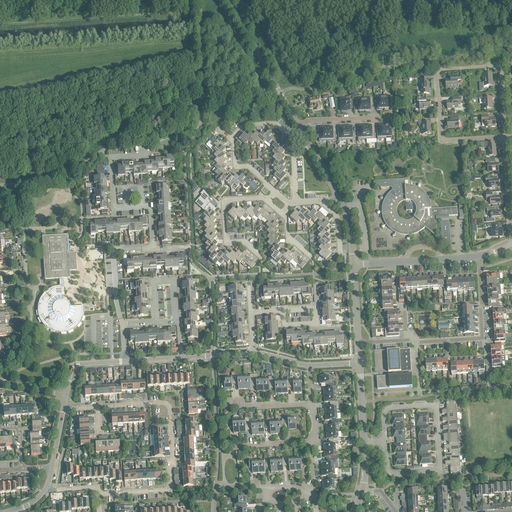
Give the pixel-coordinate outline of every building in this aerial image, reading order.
[(488,87),(493,86),(492,73),(482,74),(483,80),(484,80),(484,83),(483,83),(483,88),(488,87)] [(450,76),(451,80),(445,80),(446,88),(452,88),(454,89),(455,88),(458,88),(457,80),(460,80),(460,76),(450,76)] [(418,79),(418,85),(420,85),(421,91),(423,90),(424,94),(429,94),(428,82),(426,82),(426,79),(418,79)] [(491,98),(486,98),(486,94),(479,95),(479,98),(482,98),(483,109),(486,109),(487,110),(488,110),(488,109),(492,109),(492,104),(491,104),(491,98)] [(378,95),(375,95),(375,103),(378,103),(378,109),(384,108),(383,96),(378,96),(378,95)] [(389,95),(383,96),(384,108),(389,108),(389,103),(392,103),(392,97),(389,97),(389,95)] [(309,101),(310,108),(316,107),(316,110),(321,109),(320,106),(321,106),(319,100),(320,100),(319,97),(313,98),(311,99),(311,101),(309,101)] [(364,98),(356,99),(356,105),(359,105),(359,111),(365,111),(364,98)] [(364,98),(365,111),(370,111),(370,105),(373,105),(372,98),(369,98),(369,100),(364,100),(364,98)] [(426,101),(426,98),(414,99),(414,105),(419,105),(420,109),(430,109),(430,101),(426,101)] [(452,98),(453,102),(447,102),(447,109),(458,109),(458,104),(461,104),(461,98),(452,98)] [(349,100),(341,101),(342,112),(347,112),(347,111),(349,111),(349,109),(352,109),(352,102),(349,103),(349,100)] [(485,123),(485,127),(495,126),(495,118),(488,119),(488,115),(481,116),(482,123),(485,123)] [(448,121),(448,128),(459,127),(458,121),(459,121),(459,117),(450,117),(450,121),(448,121)] [(431,122),(425,123),(425,119),(418,119),(418,124),(422,123),(422,134),(428,134),(428,135),(429,135),(429,134),(431,134),(431,126),(431,122)] [(380,132),(377,132),(377,139),(386,139),(385,126),(380,127),(380,132)] [(391,126),(385,126),(386,139),(391,139),(391,141),(394,141),(394,132),(391,132),(391,126)] [(361,133),(358,133),(358,141),(361,141),(361,140),(366,140),(366,127),(360,127),(361,133)] [(371,127),(366,127),(366,140),(375,139),(375,132),(372,132),(371,127)] [(341,133),(338,134),(338,142),(342,142),(342,141),(347,141),(346,128),(341,128),(341,133)] [(352,128),(346,128),(347,141),(352,140),(352,143),(355,143),(355,134),(352,134),(352,128)] [(322,135),(319,135),(319,142),(327,141),(327,129),(321,129),(322,135)] [(332,129),(327,129),(327,141),(336,141),(336,134),(333,134),(332,129)] [(263,145),(266,142),(266,141),(263,139),(266,135),(265,135),(262,132),(260,135),(260,136),(257,139),(260,142),(263,145)] [(269,144),(272,141),(271,140),(275,135),(273,133),(272,135),(268,132),(265,135),(266,135),(263,139),(266,141),(266,142),(269,144)] [(245,146),(248,143),(248,142),(245,140),(248,136),(245,133),(239,140),(245,146)] [(251,145),(254,142),(251,139),(254,136),(250,133),(248,136),(245,140),(248,142),(248,143),(251,145)] [(257,145),(260,142),(257,139),(260,136),(260,135),(256,133),(254,136),(251,139),(254,142),(257,145)] [(209,141),(216,147),(220,150),(223,147),(225,144),(219,138),(217,140),(215,139),(216,138),(214,136),(210,140),(209,141)] [(272,147),(275,150),(278,152),(281,149),(284,146),(281,143),(282,142),(280,139),(275,144),(272,146),(272,147)] [(494,145),(494,142),(480,143),(481,143),(481,147),(483,148),(488,148),(488,153),(489,153),(490,156),(496,156),(495,145),(494,145)] [(212,155),(214,156),(217,153),(220,156),(223,153),(226,150),(223,147),(220,150),(216,147),(213,150),(212,150),(212,155)] [(272,153),(275,155),(275,156),(276,156),(279,158),(282,155),(285,152),(281,149),(278,152),(275,150),(272,153)] [(214,156),(217,159),(220,162),(223,159),(226,156),(223,153),(220,156),(217,153),(214,156)] [(273,159),(276,161),(276,162),(276,161),(279,164),(282,161),(285,158),(282,155),(279,158),(276,156),(275,156),(275,155),(273,159)] [(166,159),(162,159),(162,169),(169,169),(169,166),(174,166),(173,156),(166,156),(166,159)] [(155,161),(151,162),(151,172),(158,171),(158,169),(162,169),(162,159),(155,159),(155,161)] [(212,165),(215,168),(217,165),(218,165),(221,168),(224,165),(227,162),(223,159),(220,162),(217,159),(214,162),(215,163),(212,165)] [(487,165),(488,172),(498,171),(498,164),(495,164),(495,159),(485,159),(485,163),(488,163),(488,165),(487,165)] [(419,160),(415,160),(415,167),(419,167),(419,171),(425,171),(424,160),(419,161),(419,160)] [(273,165),(276,167),(279,170),(282,167),(283,167),(285,164),(282,161),(279,164),(276,161),(276,162),(276,161),(273,165)] [(394,162),(388,163),(389,173),(395,173),(395,168),(398,168),(398,161),(394,161),(394,162)] [(144,164),(140,165),(140,175),(147,174),(147,172),(151,172),(151,162),(144,162),(144,164)] [(129,173),(128,163),(121,164),(121,166),(117,166),(117,170),(118,176),(125,176),(125,173),(129,173)] [(135,163),(128,163),(129,173),(133,173),(133,175),(140,175),(140,165),(135,165),(135,163)] [(215,168),(218,171),(221,174),(224,170),(224,171),(227,167),(224,165),(221,168),(218,165),(217,165),(215,168)] [(273,170),(276,173),(277,173),(280,176),(283,173),(286,170),(283,167),(282,167),(279,170),(276,167),(273,170)] [(215,174),(218,177),(221,180),(224,176),(225,177),(227,173),(224,171),(224,170),(221,174),(218,171),(215,174)] [(456,171),(445,171),(446,177),(450,177),(450,180),(457,180),(457,176),(456,176),(456,171)] [(96,184),(96,188),(106,188),(106,181),(104,181),(103,173),(97,174),(97,177),(93,177),(94,184),(96,184)] [(277,173),(276,173),(274,176),(280,182),(278,185),(279,186),(286,179),(284,178),(286,176),(283,173),(280,176),(277,173)] [(237,188),(239,185),(239,184),(236,182),(239,178),(236,175),(233,179),(230,182),(233,185),(232,187),(235,189),(236,187),(237,188)] [(243,188),(243,187),(245,184),(242,182),(245,178),(242,175),(239,178),(236,182),(239,184),(239,185),(243,188)] [(245,184),(243,187),(245,188),(247,188),(249,187),(255,192),(257,189),(259,188),(253,182),(255,180),(248,175),(245,178),(242,182),(245,184)] [(222,186),(225,183),(224,182),(227,179),(225,177),(224,176),(221,180),(218,177),(215,180),(222,186)] [(231,188),(232,187),(233,185),(230,182),(233,179),(230,176),(227,179),(224,182),(225,183),(231,188)] [(489,184),(489,188),(499,188),(499,180),(492,180),(492,177),(485,177),(486,184),(489,184)] [(451,186),(446,186),(447,192),(457,192),(457,186),(458,186),(458,182),(450,183),(451,186)] [(158,193),(159,197),(169,197),(168,190),(166,190),(166,186),(168,185),(168,183),(161,184),(161,186),(156,186),(156,193),(158,193)] [(94,193),(95,199),(105,199),(105,195),(107,195),(106,188),(96,188),(96,192),(94,193)] [(490,200),(490,205),(500,204),(500,196),(492,197),(492,193),(486,194),(486,200),(490,200)] [(157,202),(157,209),(167,208),(167,204),(169,204),(169,197),(159,197),(159,202),(157,202)] [(105,199),(95,199),(95,206),(97,206),(98,211),(101,211),(101,214),(108,213),(107,203),(105,203),(105,199)] [(199,206),(206,212),(210,215),(212,212),(213,212),(215,209),(209,203),(205,206),(204,205),(206,203),(204,201),(199,206)] [(234,221),(237,217),(234,214),(237,211),(234,208),(235,206),(233,204),(226,213),(228,215),(234,221)] [(246,220),(249,217),(249,216),(246,214),(249,210),(245,207),(243,211),(240,214),(243,217),(246,220)] [(252,219),(255,216),(252,213),(255,210),(251,207),(249,210),(246,214),(249,216),(249,217),(252,219)] [(258,219),(259,218),(261,216),(260,215),(258,213),(261,210),(257,207),(255,210),(252,213),(255,216),(258,219)] [(493,211),(493,207),(487,208),(487,214),(491,214),(491,219),(501,218),(500,211),(493,211)] [(160,215),(160,220),(170,219),(170,212),(168,212),(167,208),(157,209),(158,216),(160,215)] [(240,220),(243,217),(240,214),(243,211),(240,208),(237,211),(234,214),(237,217),(240,220)] [(312,220),(316,224),(323,216),(318,212),(317,213),(314,210),(311,213),(311,214),(308,217),(312,220)] [(297,224),(300,221),(299,220),(296,218),(299,214),(296,211),(290,218),(297,224)] [(303,223),(306,220),(305,220),(306,220),(302,217),(305,214),(302,211),(299,214),(296,218),(299,220),(300,221),(303,223)] [(309,223),(312,220),(308,217),(311,214),(311,213),(308,211),(305,214),(302,217),(306,220),(305,220),(306,220),(309,223)] [(203,215),(206,218),(207,218),(210,221),(213,218),(216,215),(213,212),(212,212),(210,215),(206,212),(203,215)] [(259,218),(267,225),(269,223),(272,226),(275,223),(278,220),(271,214),(270,215),(266,212),(262,217),(261,216),(259,218)] [(316,224),(320,228),(321,228),(324,231),(327,227),(327,228),(330,224),(326,221),(328,220),(323,216),(316,224)] [(204,221),(207,224),(210,227),(213,223),(213,224),(216,220),(213,218),(210,221),(207,218),(206,218),(204,221)] [(139,221),(134,222),(135,232),(142,231),(142,229),(146,229),(146,219),(139,219),(139,221)] [(158,224),(159,231),(169,230),(168,226),(171,226),(170,219),(160,220),(160,224),(158,224)] [(116,223),(112,223),(113,233),(120,233),(120,231),(124,230),(123,220),(116,221),(116,223)] [(130,220),(123,220),(124,230),(128,230),(128,232),(135,232),(134,222),(130,222),(130,220)] [(108,221),(101,222),(101,232),(106,231),(106,234),(113,233),(112,223),(108,223),(108,221)] [(101,232),(101,222),(94,222),(94,224),(90,224),(90,235),(97,234),(97,232),(101,232)] [(204,227),(207,230),(211,233),(213,229),(214,229),(216,226),(213,224),(213,223),(210,227),(207,224),(204,227)] [(266,226),(269,229),(270,229),(273,232),(276,229),(279,226),(275,223),(272,226),(269,223),(267,225),(266,226)] [(499,228),(498,223),(488,224),(488,227),(491,227),(492,229),(491,229),(492,237),(502,236),(502,228),(499,228)] [(318,231),(321,234),(324,236),(327,233),(327,234),(330,230),(327,228),(327,227),(324,231),(321,228),(320,228),(318,231)] [(204,233),(207,236),(208,236),(211,239),(214,235),(217,232),(214,229),(213,229),(211,233),(207,230),(204,233)] [(267,232),(270,235),(273,238),(276,235),(279,232),(276,229),(273,232),(270,229),(269,229),(267,232)] [(169,230),(159,231),(159,238),(161,238),(161,242),(166,242),(171,242),(172,242),(171,235),(169,235),(169,230)] [(468,231),(450,232),(450,246),(469,245),(468,231)] [(318,237),(321,240),(324,243),(327,239),(328,239),(330,236),(327,234),(327,233),(324,236),(321,234),(318,237)] [(38,305),(37,311),(38,316),(39,318),(41,322),(44,327),(49,330),(50,331),(55,333),(61,333),(66,333),(68,332),(73,330),(77,327),(80,323),(81,321),(83,316),(84,311),(84,306),(74,307),(74,308),(69,308),(69,307),(69,306),(68,305),(67,304),(67,303),(66,303),(65,302),(64,302),(63,301),(62,301),(62,296),(64,296),(63,286),(63,279),(70,278),(70,271),(77,271),(76,265),(76,261),(72,262),(72,258),(72,256),(76,256),(75,252),(68,253),(67,235),(42,236),(44,280),(45,280),(59,279),(59,286),(54,287),(51,288),(47,291),(43,294),(40,299),(39,300),(38,305)] [(205,239),(208,242),(211,245),(214,241),(217,238),(214,235),(211,239),(208,236),(207,236),(205,239)] [(267,238),(270,241),(273,244),(276,240),(277,241),(279,237),(276,235),(273,238),(270,235),(267,238)] [(318,243),(321,246),(322,246),(325,249),(328,245),(331,242),(328,239),(327,239),(324,243),(321,240),(318,243)] [(267,244),(270,247),(271,247),(274,250),(277,246),(277,247),(280,243),(277,241),(276,240),(273,244),(270,241),(267,244)] [(205,245),(208,248),(212,250),(215,247),(218,244),(214,241),(211,245),(208,242),(205,245)] [(319,249),(322,252),(325,254),(328,251),(331,248),(328,245),(325,249),(322,246),(321,246),(319,249)] [(268,250),(274,255),(274,256),(277,252),(280,249),(277,247),(277,246),(274,250),(271,247),(270,247),(268,250)] [(205,251),(212,256),(215,253),(218,250),(215,247),(212,250),(208,248),(205,251)] [(239,264),(240,263),(242,261),(242,260),(239,258),(242,254),(238,251),(236,255),(233,258),(236,261),(239,264)] [(242,261),(240,263),(245,267),(247,265),(251,269),(255,264),(251,260),(252,258),(244,251),(242,254),(239,258),(242,260),(242,261)] [(290,264),(290,263),(292,261),(292,260),(289,258),(292,254),(289,251),(286,255),(283,258),(286,261),(290,264)] [(292,261),(290,263),(295,267),(297,265),(301,269),(306,264),(300,259),(301,257),(295,251),(292,254),(289,258),(292,260),(292,261)] [(322,252),(319,255),(326,261),(327,259),(329,261),(332,257),(330,256),(331,254),(328,251),(325,254),(322,252)] [(227,265),(230,261),(227,258),(230,255),(227,252),(224,255),(221,259),(224,262),(227,265)] [(233,264),(236,261),(233,258),(236,255),(233,252),(230,255),(227,258),(230,261),(233,264)] [(278,265),(281,261),(280,261),(277,258),(280,255),(277,252),(274,256),(274,255),(271,259),(278,265)] [(284,264),(286,261),(283,258),(286,255),(283,252),(280,255),(277,258),(280,261),(281,261),(284,264)] [(175,258),(171,258),(172,268),(178,268),(178,266),(183,265),(183,267),(186,267),(185,259),(185,253),(182,253),(182,255),(175,256),(175,258)] [(216,265),(218,262),(215,259),(218,256),(215,253),(212,256),(209,259),(216,265)] [(222,265),(224,262),(221,259),(224,255),(221,253),(218,256),(215,259),(218,262),(222,265)] [(167,256),(160,257),(160,267),(164,266),(165,269),(172,268),(171,258),(167,258),(167,256)] [(144,257),(137,258),(138,268),(142,268),(142,270),(149,270),(149,259),(144,260),(144,257)] [(153,259),(149,259),(149,270),(156,269),(156,267),(160,267),(160,257),(153,257),(153,259)] [(200,257),(197,260),(203,266),(206,262),(200,257)] [(138,268),(137,258),(130,258),(130,261),(126,261),(127,271),(134,270),(134,268),(138,268)] [(381,277),(381,282),(395,281),(394,279),(392,279),(391,276),(388,276),(388,273),(379,274),(379,277),(381,277)] [(443,280),(444,288),(447,288),(447,292),(453,291),(453,290),(452,281),(452,280),(452,276),(449,277),(450,280),(443,280)] [(400,290),(406,290),(405,278),(400,279),(397,279),(398,284),(400,283),(400,290)] [(184,290),(185,294),(195,293),(194,286),(192,287),(192,279),(191,279),(185,279),(185,282),(182,283),(182,290),(184,290)] [(136,290),(136,294),(146,294),(146,287),(143,287),(143,283),(133,283),(133,290),(136,290)] [(304,283),(297,284),(298,294),(302,294),(302,296),(312,295),(312,289),(309,289),(309,285),(304,285),(304,283)] [(290,286),(286,287),(287,297),(294,296),(293,294),(298,294),(297,284),(290,284),(290,286)] [(275,295),(275,285),(268,285),(268,288),(263,288),(264,292),(261,292),(261,298),(271,298),(271,295),(275,295)] [(282,285),(275,285),(275,295),(279,295),(280,297),(287,297),(286,287),(282,287),(282,285)] [(324,296),(324,300),(334,299),(334,292),(331,292),(331,285),(330,285),(327,285),(321,285),(321,296),(324,296)] [(233,294),(233,298),(243,298),(243,291),(240,291),(240,286),(230,287),(230,294),(233,294)] [(183,298),(183,305),(193,305),(193,301),(195,300),(195,293),(185,294),(185,298),(183,298)] [(134,299),(134,306),(145,305),(144,301),(146,301),(146,294),(136,294),(136,299),(134,299)] [(231,302),(231,309),(241,309),(241,305),(243,304),(243,298),(233,298),(233,302),(231,302)] [(322,304),(322,311),(333,310),(332,306),(334,306),(334,299),(324,300),(324,304),(322,304)] [(493,307),(493,310),(502,309),(502,306),(499,307),(498,301),(485,302),(485,304),(488,304),(489,307),(493,307)] [(145,305),(134,306),(135,313),(137,313),(137,317),(147,316),(147,309),(145,309),(145,305)] [(186,312),(186,316),(196,316),(196,309),(193,309),(193,305),(183,305),(183,312),(186,312)] [(234,316),(234,320),(244,320),(244,313),(242,313),(241,309),(231,309),(232,316),(234,316)] [(384,318),(388,318),(401,317),(401,314),(398,315),(397,311),(393,312),(393,309),(383,309),(384,318)] [(333,310),(322,311),(323,318),(325,318),(325,325),(332,325),(332,322),(335,322),(335,314),(333,315),(333,310)] [(184,321),(184,328),(195,327),(194,323),(196,323),(196,316),(186,316),(186,321),(184,321)] [(268,325),(268,330),(278,329),(277,322),(275,322),(275,318),(265,318),(265,326),(268,325)] [(232,325),(233,332),(243,331),(243,327),(245,327),(244,320),(234,320),(234,325),(232,325)] [(185,335),(187,335),(188,342),(194,342),(194,339),(197,338),(197,331),(195,331),(195,327),(184,328),(185,335)] [(401,328),(388,328),(384,329),(385,337),(398,336),(398,333),(399,333),(399,330),(402,330),(401,328)] [(474,328),(463,328),(463,334),(465,334),(465,337),(474,336),(474,333),(478,333),(478,330),(475,331),(475,328),(474,328)] [(167,331),(163,332),(164,342),(171,341),(171,339),(175,339),(175,329),(167,329),(167,331)] [(278,329),(268,330),(268,334),(266,334),(266,341),(276,340),(276,336),(278,336),(278,329)] [(145,333),(141,333),(141,343),(148,343),(148,341),(153,340),(152,330),(145,331),(145,333)] [(159,330),(152,330),(153,340),(157,340),(157,342),(164,342),(163,332),(159,332),(159,330)] [(141,343),(141,333),(137,333),(137,331),(129,332),(130,342),(134,341),(135,344),(141,343)] [(243,331),(233,332),(233,339),(235,339),(236,343),(236,346),(243,346),(243,343),(246,342),(245,335),(243,335),(243,331)] [(291,343),(298,343),(298,333),(293,333),(293,331),(286,331),(287,341),(291,341),(291,343)] [(303,345),(310,344),(309,334),(305,335),(305,332),(298,333),(298,343),(302,343),(303,345)] [(328,343),(332,343),(331,333),(324,333),(325,336),(320,336),(321,346),(328,345),(328,343)] [(331,333),(332,343),(336,343),(336,345),(343,345),(343,347),(347,346),(347,340),(343,340),(343,334),(338,335),(338,333),(331,333)] [(314,346),(321,346),(320,336),(316,336),(316,334),(309,334),(310,344),(314,344),(314,346)] [(488,349),(488,352),(501,351),(501,342),(495,343),(495,346),(491,346),(491,349),(488,349)] [(387,351),(388,372),(392,372),(392,376),(376,377),(377,389),(412,387),(411,374),(411,371),(410,349),(387,351)] [(448,362),(448,370),(451,370),(451,374),(457,374),(457,373),(456,363),(456,362),(456,359),(454,359),(454,362),(448,362)] [(483,360),(478,361),(478,362),(478,371),(483,371),(483,372),(484,372),(484,365),(486,365),(486,360),(483,360)] [(187,384),(187,390),(189,390),(190,390),(189,386),(192,386),(191,371),(188,371),(188,374),(187,374),(186,375),(182,376),(183,385),(187,384)] [(238,389),(245,389),(244,377),(238,378),(238,375),(234,376),(235,383),(238,383),(238,389)] [(250,382),(253,382),(253,378),(253,375),(249,375),(250,377),(244,377),(245,389),(251,389),(250,382)] [(232,384),(235,383),(234,376),(231,376),(231,378),(225,378),(226,382),(224,382),(225,390),(232,390),(232,384)] [(326,387),(330,387),(334,386),(334,383),(332,383),(331,377),(328,377),(328,376),(319,377),(320,384),(326,384),(326,387)] [(269,385),(272,385),(272,380),(272,377),(268,377),(268,379),(262,379),(263,391),(269,391),(269,385)] [(257,392),(263,391),(262,379),(257,380),(257,378),(253,378),(253,382),(254,386),(257,385),(257,392)] [(287,381),(281,382),(282,394),(288,393),(287,387),(291,387),(290,379),(287,379),(287,381)] [(293,379),(290,379),(291,387),(294,387),(294,393),(301,392),(301,390),(304,390),(304,386),(301,386),(301,384),(300,384),(300,381),(294,381),(293,379)] [(272,380),(272,385),(272,388),(275,388),(276,394),(282,394),(281,382),(275,382),(275,380),(272,380)] [(324,390),(324,396),(336,395),(335,390),(338,389),(337,386),(334,386),(330,387),(330,390),(324,390)] [(331,402),(331,405),(338,405),(338,401),(336,401),(336,395),(324,396),(324,402),(331,402)] [(442,414),(447,414),(457,413),(456,401),(446,402),(446,410),(442,410),(442,414)] [(325,408),(325,415),(337,414),(337,408),(339,408),(338,405),(331,405),(331,408),(325,408)] [(416,414),(417,427),(426,426),(426,420),(429,420),(428,413),(416,414)] [(442,422),(447,422),(447,421),(457,421),(457,417),(460,417),(460,413),(457,413),(447,414),(447,418),(442,418),(442,422)] [(144,414),(138,414),(139,423),(144,423),(144,422),(148,422),(148,420),(144,420),(144,414)] [(332,420),(332,423),(340,423),(339,420),(337,420),(337,414),(325,415),(326,421),(332,420)] [(395,422),(395,428),(404,428),(403,415),(391,416),(392,422),(395,422)] [(285,416),(285,419),(285,424),(288,424),(289,430),(296,429),(296,421),(294,421),(294,417),(288,418),(288,416),(285,416)] [(245,426),(248,426),(248,422),(248,418),(245,419),(245,421),(239,421),(240,433),(246,432),(245,426)] [(32,427),(45,426),(48,426),(48,423),(45,423),(44,424),(43,420),(42,419),(40,419),(40,420),(34,420),(34,421),(32,421),(31,421),(32,427)] [(234,433),(240,433),(239,421),(233,421),(233,419),(229,419),(230,427),(233,427),(234,433)] [(282,422),(276,422),(277,434),(283,434),(282,427),(285,427),(285,424),(285,419),(281,420),(282,422)] [(270,420),(267,421),(267,428),(270,428),(271,434),(277,434),(276,422),(270,422),(270,420)] [(263,423),(257,423),(258,435),(264,435),(264,428),(267,428),(267,421),(263,421),(263,423)] [(443,430),(448,430),(448,429),(458,429),(457,421),(447,421),(447,422),(447,426),(443,426),(443,430)] [(248,422),(248,426),(249,429),(252,429),(252,435),(258,435),(257,423),(252,424),(251,422),(248,422)] [(326,427),(326,433),(338,432),(338,429),(339,429),(342,424),(341,423),(340,423),(332,423),(332,426),(326,427)] [(150,436),(153,435),(162,435),(161,429),(155,430),(155,426),(153,426),(153,430),(152,430),(149,430),(150,436)] [(417,427),(418,439),(427,439),(426,433),(430,433),(429,426),(426,426),(417,427)] [(396,435),(396,441),(405,440),(404,428),(395,428),(392,428),(393,435),(396,435)] [(443,434),(443,438),(458,437),(458,429),(448,429),(448,430),(448,434),(443,434)] [(7,432),(5,432),(6,448),(15,447),(14,437),(7,437),(7,432)] [(333,439),(333,442),(337,441),(337,442),(341,441),(341,438),(338,438),(338,432),(326,433),(327,439),(333,439)] [(448,441),(449,445),(459,445),(458,437),(443,438),(444,441),(448,441)] [(418,439),(419,452),(428,451),(431,451),(430,444),(427,445),(427,439),(418,439)] [(394,453),(397,453),(406,453),(405,440),(396,441),(397,447),(393,447),(394,453)] [(324,445),(324,451),(336,451),(335,445),(338,445),(337,442),(337,441),(333,442),(330,442),(330,445),(324,445)] [(449,449),(449,453),(459,453),(459,445),(449,445),(444,446),(444,449),(449,449)] [(331,457),(331,460),(335,460),(338,460),(338,456),(336,457),(336,451),(324,451),(324,458),(331,457)] [(428,451),(419,452),(420,464),(432,464),(431,457),(428,457),(428,451)] [(397,453),(397,459),(394,459),(395,466),(407,465),(406,453),(397,453)] [(449,457),(450,461),(460,461),(459,453),(449,453),(444,454),(445,457),(449,457)] [(301,459),(295,459),(296,471),(302,470),(301,464),(305,464),(304,456),(301,457),(301,459)] [(282,460),(276,460),(277,472),(283,472),(283,465),(286,465),(286,457),(282,458),(282,460)] [(289,457),(286,457),(286,465),(289,465),(289,471),(296,471),(295,459),(289,459),(289,457)] [(270,458),(267,459),(268,466),(271,466),(271,472),(277,472),(276,460),(271,460),(270,458)] [(264,461),(258,461),(259,473),(265,473),(265,467),(268,466),(267,459),(264,459),(264,461)] [(259,473),(258,461),(252,462),(252,460),(249,460),(249,467),(252,467),(253,473),(259,473)] [(321,464),(322,470),(334,469),(333,463),(335,463),(335,460),(331,460),(327,460),(328,464),(321,464)] [(450,461),(445,462),(445,465),(450,465),(450,473),(460,472),(460,461),(450,461)] [(67,475),(73,474),(72,468),(73,468),(72,465),(66,466),(66,471),(64,471),(64,475),(67,474),(67,475)] [(328,479),(336,478),(337,478),(337,469),(334,469),(322,470),(322,476),(328,476),(328,479)] [(336,478),(328,479),(329,482),(323,482),(323,490),(331,489),(331,488),(335,488),(334,482),(336,482),(336,478)] [(438,495),(447,494),(446,488),(447,488),(443,488),(442,485),(437,486),(438,489),(437,489),(438,489),(438,495)] [(408,496),(408,497),(417,496),(417,490),(414,490),(414,487),(407,487),(407,490),(408,490),(408,491),(408,496)] [(482,496),(482,487),(476,488),(476,487),(476,488),(473,488),(473,487),(473,496),(473,495),(476,495),(476,497),(476,496),(482,496)] [(234,508),(238,508),(242,508),(242,505),(248,504),(248,497),(240,497),(240,498),(236,499),(236,505),(234,505),(234,508)]
